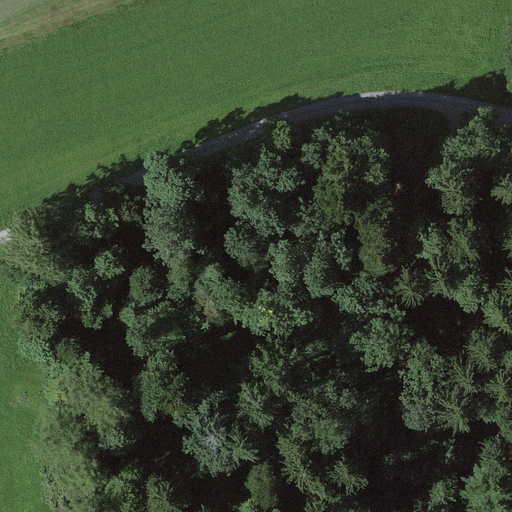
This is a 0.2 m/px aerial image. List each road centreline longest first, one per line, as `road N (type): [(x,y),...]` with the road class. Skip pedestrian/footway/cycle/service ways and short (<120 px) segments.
road 1 (track): [(511,112),(381,98),(280,128),(0,245)]
road 2 (track): [(457,104),(307,354),(240,511)]
